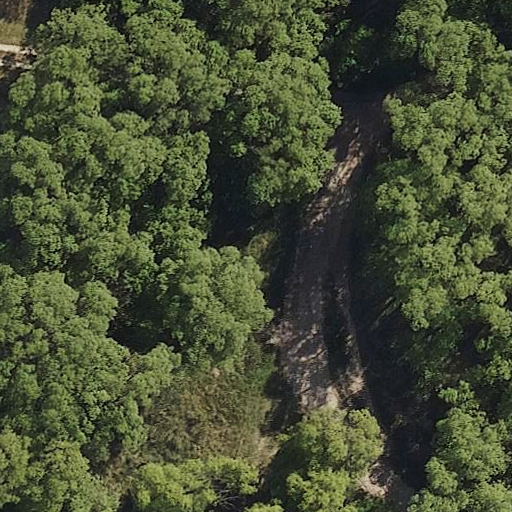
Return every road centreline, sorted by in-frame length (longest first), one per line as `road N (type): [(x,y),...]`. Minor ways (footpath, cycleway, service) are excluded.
road 1 (track): [(0,52),(197,67),(318,86),(350,139),(346,342),(372,445),(415,511)]
road 2 (track): [(318,86),(419,86),(511,61)]
